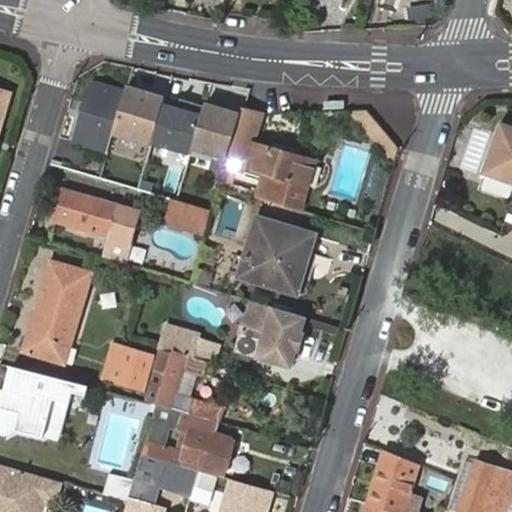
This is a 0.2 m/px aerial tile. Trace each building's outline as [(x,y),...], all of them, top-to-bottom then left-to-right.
[(113,133),(126,91),(97,82),(90,87),(74,143),(108,153),(113,133)] [(152,143),(165,99),(127,88),(126,91),(113,133),(152,144),(152,143)] [(179,103),(165,99),(152,143),(191,155),(192,149),(205,106),(181,99),(179,103)] [(241,115),(206,104),(205,106),(192,149),(227,159),(228,156),(241,115)] [(241,115),(228,156),(242,161),(240,169),(260,176),(254,193),(300,209),(317,160),(295,153),(271,145),(256,140),(266,111),(244,107),(241,115)] [(511,123),(499,118),(480,172),(511,183),(511,123)] [(271,145),(295,153),(297,146),(274,139),(271,145)] [(54,221),(111,238),(132,245),(137,229),(141,214),(123,209),(63,190),(54,221)] [(211,211),(173,200),(168,217),(206,230),(211,211)] [(205,234),(206,230),(168,217),(167,223),(205,234)] [(256,220),(243,259),(236,257),(232,272),(238,273),(237,277),(288,293),(295,270),(301,272),(306,255),(312,237),(256,220)] [(111,238),(104,258),(112,260),(126,264),(132,245),(111,238)] [(50,261),(40,296),(50,299),(44,323),(33,320),(24,353),(57,362),(62,346),(72,349),(77,332),(73,330),(85,288),(82,287),(87,272),(50,261)] [(50,299),(40,296),(33,320),(44,323),(50,299)] [(298,336),(304,319),(277,311),(250,303),(245,320),(243,319),(239,334),(240,334),(235,352),(288,368),(293,351),(296,351),(301,337),(298,336)] [(217,351),(196,345),(200,334),(166,324),(159,350),(160,351),(172,354),(173,352),(193,359),(213,366),(217,351)] [(67,365),(72,349),(62,346),(57,362),(67,365)] [(109,360),(103,381),(141,393),(152,357),(129,349),(123,365),(109,360)] [(160,351),(159,350),(152,371),(166,375),(172,354),(160,351)] [(172,354),(166,375),(158,402),(172,406),(216,419),(221,405),(189,395),(178,392),(186,367),(197,370),(205,373),(207,370),(212,372),(214,366),(213,366),(193,359),(173,352),(172,354)] [(43,437),(54,398),(70,402),(73,392),(87,395),(90,385),(76,381),(74,381),(11,364),(0,407),(0,433),(7,435),(16,430),(43,437)] [(189,395),(197,370),(186,367),(178,392),(189,395)] [(172,406),(158,402),(153,418),(167,422),(172,406)] [(192,435),(183,464),(223,476),(235,443),(215,436),(213,442),(192,435)] [(405,511),(411,495),(420,466),(384,452),(368,505),(394,511),(405,511)] [(209,499),(216,478),(141,456),(135,477),(128,498),(131,498),(153,504),(159,485),(209,499)] [(448,511),(460,511),(476,464),(465,460),(449,511),(448,511)] [(511,473),(477,462),(476,464),(460,511),(508,511),(511,503),(511,473)] [(56,502),(62,481),(42,475),(0,463),(0,511),(39,511),(43,498),(56,502)] [(268,511),(273,494),(242,485),(230,482),(221,511),(268,511)] [(411,495),(405,511),(418,511),(419,511),(423,499),(411,495)] [(165,511),(167,508),(153,504),(131,498),(127,511),(165,511)]
